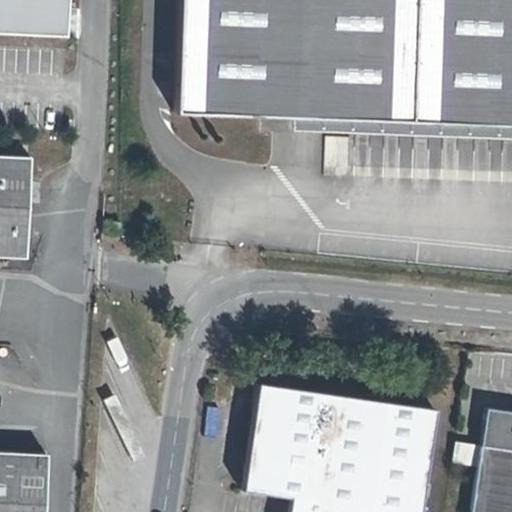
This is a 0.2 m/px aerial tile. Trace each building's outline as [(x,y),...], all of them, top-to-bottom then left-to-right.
[(0,0),(0,31),(64,35),(66,0),(0,0)] [(511,0),(178,0),(174,111),(511,121),(511,0)] [(0,256),(24,258),(29,156),(0,154),(0,256)] [(119,232),(119,222),(105,222),(105,232),(119,232)] [(416,511),(432,407),(253,381),(238,488),(286,495),(302,497),(299,511),(416,511)] [(511,511),(511,410),(483,406),(478,444),(453,441),(450,462),(475,465),(468,511),(511,511)] [(0,511),(40,511),(44,452),(0,449),(0,511)] [(299,511),(302,497),(286,495),(283,511),(299,511)]
